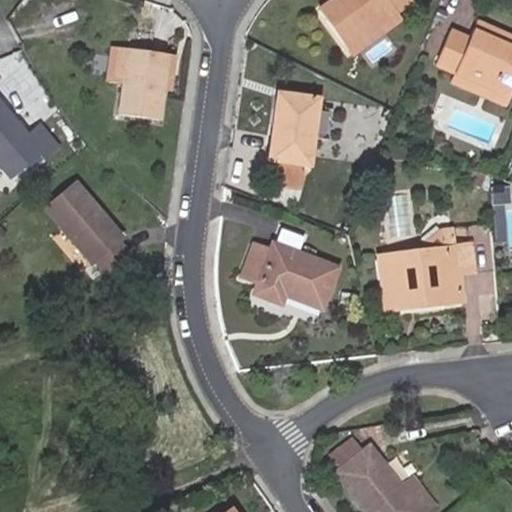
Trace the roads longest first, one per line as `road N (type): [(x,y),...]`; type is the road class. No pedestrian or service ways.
road 1 (residential): [(229,0),(192,237),(210,378),(269,452)]
road 2 (residential): [(269,452),(355,390),(453,372),(511,375)]
road 3 (track): [(257,438),(166,502),(136,511)]
